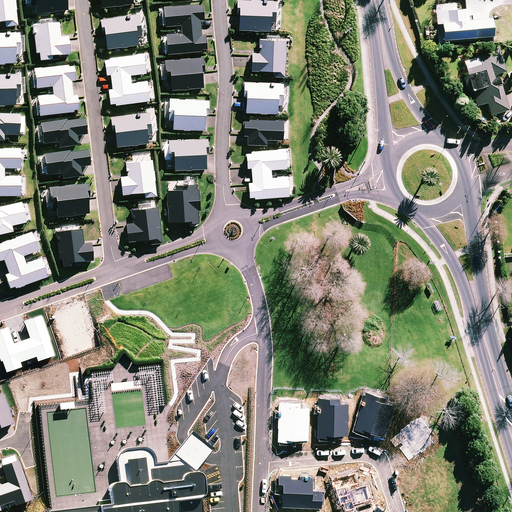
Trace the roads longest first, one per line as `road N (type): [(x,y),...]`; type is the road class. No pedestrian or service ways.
road 1 (residential): [(81,0),(118,270)]
road 2 (secondary): [(503,401),(458,269),(404,204)]
road 3 (residential): [(239,247),(263,332),(260,464)]
road 4 (secondary): [(464,187),(503,401)]
road 5 (residential): [(219,0),(227,214)]
road 6 (residential): [(396,511),(384,467),(366,453),(260,464)]
road 7 (secondary): [(388,171),(366,0)]
road 8 (secondary): [(378,0),(394,67),(442,140)]
road 9 (residential): [(250,225),(389,180)]
road 10 (residential): [(1,311),(118,270)]
